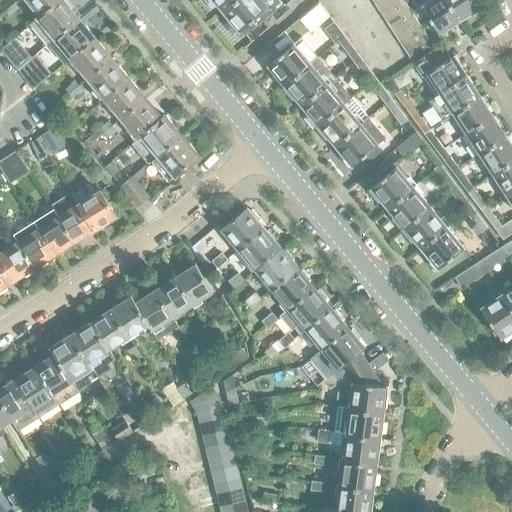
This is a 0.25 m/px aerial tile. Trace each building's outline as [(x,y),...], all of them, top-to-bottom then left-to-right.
[(39,19),(61,0),(27,0),(41,16),(38,18),(39,19)] [(55,39),(80,19),(63,0),(61,0),(39,19),(55,39)] [(209,0),(215,7),(219,5),(224,11),(237,0),(209,0)] [(236,32),(239,29),(241,31),(241,30),(245,34),(277,8),(270,0),(237,0),(224,11),(230,18),(226,21),(236,32)] [(283,0),(290,9),(301,0),(283,0)] [(381,11),(399,0),(377,0),(375,2),(381,11)] [(388,22),(410,8),(404,0),(399,0),(381,11),(388,22)] [(440,33),(460,20),(447,0),(416,0),(422,8),(423,7),(440,33)] [(447,0),(460,20),(481,6),(477,0),(447,0)] [(9,16),(20,8),(16,3),(5,11),(9,16)] [(339,41),(345,36),(320,3),(300,18),(310,32),(324,21),(339,41)] [(395,32),(416,18),(410,8),(388,22),(395,32)] [(401,42),(423,28),(416,18),(395,32),(401,42)] [(72,59),(96,39),(80,19),(55,39),(49,44),(65,63),(71,58),(72,59)] [(407,52),(429,38),(423,28),(401,42),(407,52)] [(354,62),(360,57),(345,36),(339,41),(354,62)] [(414,62),(436,48),(429,38),(407,52),(414,62)] [(88,79),(113,58),(96,39),(72,59),(88,79)] [(282,88),(311,64),(300,52),(303,49),(297,42),(268,66),(275,74),(272,76),(282,88)] [(439,93),(440,94),(468,76),(454,55),(444,61),(436,48),(414,62),(424,77),(427,75),(432,82),(434,81),(441,92),(439,93)] [(43,63),(40,59),(46,55),(42,50),(36,54),(18,69),(25,78),(43,63)] [(370,83),(376,77),(360,57),(354,62),(370,83)] [(105,99),(129,79),(113,58),(88,79),(105,99)] [(302,106),(330,82),(324,74),(321,76),(311,64),(282,88),(293,100),(295,98),(302,106)] [(481,96),(468,76),(440,94),(446,103),(447,102),(455,113),(453,114),(481,96)] [(386,103),(392,98),(376,77),(370,83),(386,103)] [(122,118),(146,98),(129,79),(105,99),(122,118)] [(70,94),(80,86),(76,81),(65,89),(70,94)] [(316,128),(344,104),(334,92),(337,89),(330,82),(302,106),(308,114),(306,116),(316,128)] [(80,86),(70,94),(74,99),(84,91),(80,86)] [(410,114),(416,110),(402,90),(396,94),(410,114)] [(494,116),(481,96),(453,114),(459,123),(460,121),(467,133),(465,134),(466,134),(494,116)] [(141,136),(166,116),(165,116),(162,118),(146,98),(122,118),(138,138),(141,136)] [(402,125),(408,120),(392,98),(386,103),(402,125)] [(335,146),(364,122),(357,114),(355,116),(344,104),(316,128),(327,140),(329,138),(335,146)] [(425,133),(431,129),(416,110),(410,114),(425,133)] [(158,156),(182,136),(166,116),(141,136),(158,156)] [(507,137),(494,116),(466,134),(471,142),(473,141),(481,153),(479,154),(479,155),(507,137)] [(103,134),(113,125),(109,120),(99,129),(103,134)] [(364,122),(335,146),(342,154),(339,156),(349,167),(352,164),(353,166),(379,144),(368,132),(370,130),(364,122)] [(107,139),(117,130),(113,125),(103,134),(107,139)] [(38,139),(49,155),(68,142),(58,126),(38,139)] [(439,153),(445,148),(431,129),(425,133),(439,153)] [(405,158),(425,142),(417,132),(397,148),(405,158)] [(153,161),(170,181),(199,156),(182,136),(158,156),(153,161)] [(492,174),(492,175),(511,161),(511,144),(507,137),(479,155),(484,162),(486,161),(494,173),(492,174)] [(48,155),(49,155),(38,139),(33,142),(40,159),(48,155)] [(454,172),(459,168),(445,148),(439,153),(454,172)] [(0,167),(8,181),(9,180),(11,183),(30,171),(17,150),(0,161),(0,167)] [(511,190),(511,161),(492,175),(497,182),(499,181),(507,193),(505,194),(505,195),(511,190)] [(150,163),(140,172),(143,176),(154,168),(150,163)] [(388,209),(417,185),(410,177),(407,179),(394,163),(368,185),(372,189),(369,192),(379,203),(382,201),(388,209)] [(451,190),(456,185),(442,166),(436,171),(451,190)] [(0,185),(8,181),(0,167),(0,185)] [(468,191),(474,187),(459,168),(454,172),(468,191)] [(138,206),(148,198),(149,197),(132,178),(122,186),(138,206)] [(402,230),(430,207),(420,195),(423,193),(417,185),(388,209),(395,216),(392,219),(402,230)] [(466,211),(472,206),(456,185),(451,190),(466,211)] [(482,211),(488,206),(474,187),(468,191),(482,211)] [(80,204),(96,229),(117,216),(101,191),(80,204)] [(76,242),(96,229),(80,204),(60,217),(76,242)] [(482,232),(488,228),(472,206),(466,211),(482,232)] [(504,239),(511,234),(511,219),(503,226),(488,206),(482,211),(504,239)] [(421,248),(450,224),(443,217),(440,219),(430,207),(402,230),(413,243),(415,241),(421,248)] [(236,252),(240,249),(264,228),(258,222),(260,220),(251,210),(250,211),(247,208),(223,229),(232,240),(229,243),(236,252)] [(56,255),(76,242),(60,217),(40,230),(56,255)] [(450,224),(421,248),(428,256),(425,259),(435,270),(438,267),(439,269),(464,247),(454,235),(457,232),(450,224)] [(253,272),(256,269),(281,248),(275,242),(277,240),(269,230),(267,231),(264,228),(240,249),(249,260),(245,263),(253,272)] [(35,268),(56,255),(40,230),(19,243),(35,268)] [(510,257),(511,256),(511,240),(503,247),(510,257)] [(0,256),(16,280),(35,268),(19,243),(0,255),(0,256)] [(489,271),(510,257),(503,247),(482,260),(489,271)] [(269,292),(273,289),(297,268),(292,262),(294,259),(286,250),(284,251),(281,248),(281,249),(281,248),(256,269),(266,280),(262,283),(269,292)] [(223,253),(213,261),(218,267),(228,259),(223,253)] [(0,256),(0,290),(16,280),(0,256)] [(463,288),(489,271),(482,260),(456,277),(463,288)] [(177,278),(194,304),(215,291),(197,265),(177,278)] [(286,312),(314,288),(308,281),(310,279),(302,270),(301,271),(298,268),(297,268),(273,289),(282,300),(279,303),(286,312)] [(239,272),(229,281),(235,288),(245,279),(239,272)] [(174,317),(194,304),(177,278),(157,290),(174,317)] [(511,287),(503,293),(511,306),(511,287)] [(306,329),(331,308),(325,301),(327,299),(319,290),(318,291),(315,288),(314,288),(286,312),(279,318),(295,338),(306,329)] [(180,326),(174,317),(157,290),(137,303),(150,323),(159,338),(180,326)] [(511,329),(511,306),(503,293),(502,291),(492,298),(493,299),(482,307),(501,337),(511,329)] [(256,292),(246,301),(252,308),(262,300),(256,292)] [(150,323),(137,303),(132,296),(113,309),(130,336),(150,323)] [(320,352),(323,349),(348,327),(348,328),(342,321),(344,319),(335,309),(334,310),(332,308),(331,308),(306,329),(316,340),(312,343),(320,352)] [(109,349),(130,336),(113,309),(92,322),(109,349)] [(273,312),(262,321),(269,328),(279,319),(273,312)] [(92,322),(72,335),(101,379),(114,371),(111,366),(117,361),(109,349),(92,322)] [(187,322),(179,327),(186,337),(194,333),(187,322)] [(347,378),(368,364),(360,352),(365,348),(359,341),(361,339),(352,329),(351,330),(348,327),(323,349),(332,359),(328,362),(337,372),(340,369),(347,378)] [(289,332),(279,341),(285,348),(296,339),(289,332)] [(102,382),(101,379),(72,335),(52,348),(56,354),(69,374),(89,362),(95,371),(88,375),(95,386),(102,382)] [(134,361),(143,356),(136,345),(128,350),(134,361)] [(229,357),(235,367),(249,358),(242,347),(229,357)] [(73,381),(69,374),(56,354),(37,367),(54,394),(73,381)] [(387,386),(382,385),(368,364),(347,378),(350,381),(349,393),(353,394),(351,408),(383,412),(384,412),(384,408),(386,408),(388,396),(385,395),(387,386)] [(34,406),(54,394),(37,367),(17,379),(34,406)] [(13,419),(34,406),(17,379),(0,390),(0,398),(5,406),(0,409),(0,421),(3,426),(8,422),(13,419)] [(235,386),(225,391),(229,404),(238,402),(235,386)] [(199,412),(222,402),(213,387),(191,401),(199,412)] [(201,424),(226,418),(222,402),(199,412),(201,424)] [(350,420),(348,434),(379,438),(380,438),(381,433),(383,433),(385,420),(381,420),(383,412),(351,408),(347,407),(345,419),(350,420)] [(204,435),(228,429),(226,418),(201,424),(204,435)] [(264,432),(262,419),(237,423),(238,435),(264,432)] [(113,429),(120,440),(133,431),(126,420),(113,429)] [(103,451),(113,444),(102,428),(92,434),(103,451)] [(333,430),(319,428),(318,442),(331,444),(333,430)] [(207,447),(231,441),(228,429),(204,435),(207,447)] [(379,438),(348,434),(344,433),(342,445),(347,445),(345,459),(376,464),(376,463),(377,464),(377,459),(380,459),(381,447),(378,446),(379,438)] [(210,459),(234,453),(231,441),(207,447),(210,459)] [(213,471),(237,465),(234,453),(210,459),(213,471)] [(329,456),(316,454),(315,464),(328,466),(329,456)] [(57,479),(72,470),(63,456),(54,461),(49,467),(57,479)] [(376,464),(345,459),(340,459),(339,471),(343,471),(341,485),(373,489),(374,485),(376,485),(378,473),(375,472),(376,464)] [(153,461),(126,467),(130,482),(157,475),(153,461)] [(215,482),(240,476),(237,465),(213,471),(215,482)] [(218,494),(243,489),(240,476),(215,482),(218,494)] [(326,482),(312,480),(311,490),(325,492),(326,482)] [(373,489),(341,485),(337,485),(335,496),(340,497),(338,511),(346,511),(370,511),(371,510),(373,511),(375,498),(371,498),(373,489)] [(0,488),(0,511),(5,511),(13,507),(1,488),(0,488)] [(87,511),(108,511),(111,511),(106,489),(84,495),(87,511)] [(221,506),(246,501),(243,489),(218,494),(221,506)] [(84,511),(78,501),(60,511),(84,511)] [(222,511),(248,511),(246,501),(221,506),(222,511)]
